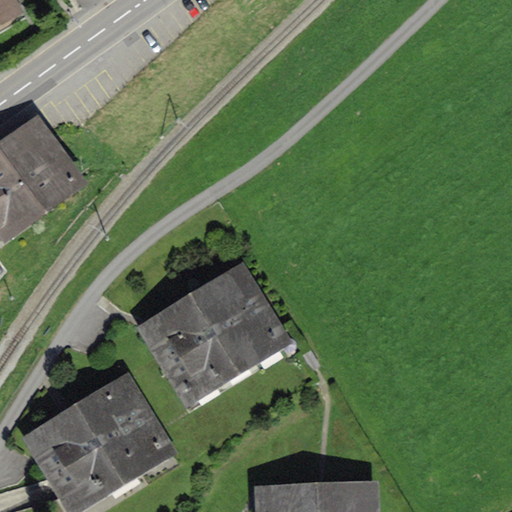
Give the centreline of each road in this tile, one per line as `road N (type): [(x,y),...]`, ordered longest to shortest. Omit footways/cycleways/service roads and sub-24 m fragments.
road 1 (primary): [(146,0),(0,104)]
road 2 (residential): [(0,448),(91,300)]
